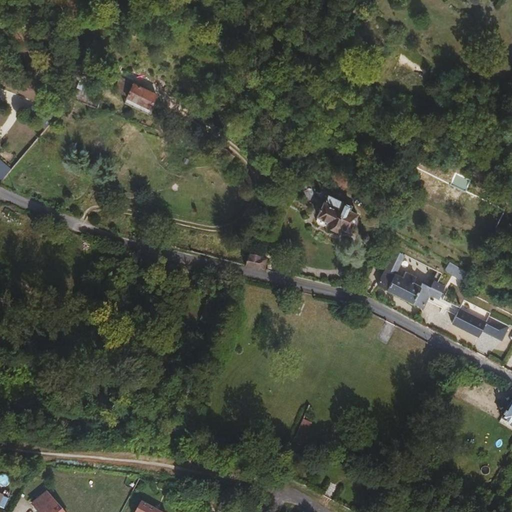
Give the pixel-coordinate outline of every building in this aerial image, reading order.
[(149,105),(154,91),(130,82),(124,97),(147,105),(149,105)] [(97,106),(101,94),(79,85),(69,96),(97,106)] [(147,105),(124,97),(123,102),(149,112),(151,105),(149,105),(147,105)] [(49,121),(56,113),(46,104),(39,112),(49,121)] [(0,179),(2,181),(11,168),(0,160),(0,179)] [(294,175),(285,169),(284,173),(292,178),(294,175)] [(464,189),(469,178),(454,170),(448,181),(464,189)] [(357,212),(349,208),(352,201),(330,190),(325,199),(324,199),(317,213),(318,214),(316,216),(318,220),(323,223),(327,222),(339,228),(341,224),(348,228),(357,212)] [(442,286),(437,283),(439,279),(436,277),(431,284),(421,279),(419,283),(412,280),(415,274),(405,269),(402,274),(395,271),(405,251),(395,246),(377,282),(421,304),(429,289),(438,294),(442,286)] [(263,266),(266,256),(258,255),(259,253),(248,250),(244,261),(263,266)] [(473,273),(451,260),(448,265),(471,277),(473,273)] [(437,275),(439,269),(426,262),(424,268),(437,275)] [(463,343),(469,330),(450,319),(443,332),(463,343)] [(311,398),(315,386),(307,383),(303,394),(311,398)] [(511,421),(511,393),(500,414),(511,421)] [(304,414),(311,398),(303,394),(295,413),(303,416),(304,414)] [(303,435),(311,417),(304,414),(303,416),(296,432),(303,435)] [(511,421),(500,414),(498,418),(511,426),(511,421)] [(198,427),(200,421),(193,419),(191,424),(198,427)] [(301,440),(303,435),(296,432),(294,437),(301,440)] [(458,490),(465,476),(458,472),(450,486),(458,490)] [(65,511),(66,511),(47,488),(33,499),(42,509),(39,511),(65,511)] [(441,507),(447,496),(440,494),(435,504),(441,507)] [(166,511),(167,511),(163,509),(141,497),(133,511),(166,511)]
